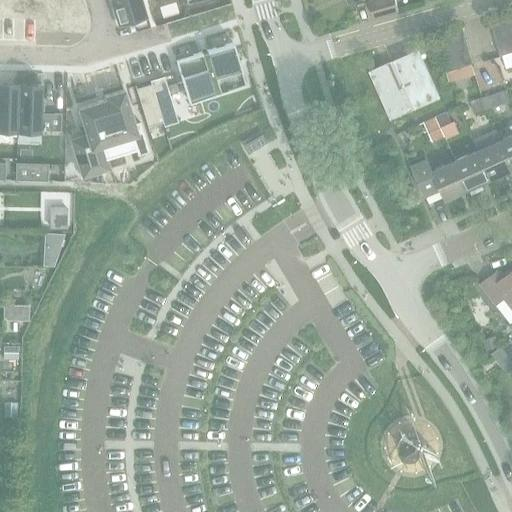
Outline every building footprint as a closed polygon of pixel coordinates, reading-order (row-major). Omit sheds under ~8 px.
[(108,0),(111,8),(114,7),(119,25),(147,17),(141,0),(108,0)] [(372,0),(370,1),(374,17),(398,10),(395,0),(372,0)] [(511,39),(511,14),(489,21),(496,44),(511,39)] [(440,35),(443,46),(466,39),(463,28),(440,35)] [(447,58),(470,51),(466,39),(443,46),(447,58)] [(511,51),(511,39),(496,44),(499,55),(511,51)] [(231,41),(174,59),(187,101),(244,83),(231,41)] [(392,117),(441,95),(419,48),(370,71),(392,117)] [(473,62),(470,51),(447,58),(450,69),(473,62)] [(163,75),(149,79),(150,83),(153,92),(167,87),(163,75)] [(0,128),(16,129),(17,83),(0,82),(0,128)] [(17,83),(16,129),(59,130),(60,112),(40,112),(41,84),(17,83)] [(150,83),(135,88),(146,126),(162,121),(153,92),(150,83)] [(85,134),(70,138),(81,176),(108,168),(101,144),(131,135),(136,154),(147,151),(140,127),(135,128),(123,89),(103,95),(104,98),(77,107),(85,134)] [(506,89),(482,96),(485,108),(509,101),(506,89)] [(485,108),(482,96),(470,100),(474,111),(485,108)] [(436,115),(441,126),(451,122),(446,111),(436,115)] [(430,131),(441,126),(436,115),(425,120),(430,131)] [(474,139),(478,149),(491,178),(511,168),(499,139),(495,129),(474,139)] [(511,133),(499,139),(511,168),(511,133)] [(262,135),(245,145),(248,150),(249,151),(266,141),(262,135)] [(478,149),(455,159),(468,188),(491,178),(478,149)] [(427,158),(410,165),(424,195),(440,188),(444,198),(468,188),(455,159),(431,170),(427,158)] [(14,179),(46,180),(46,179),(47,163),(15,162),(14,179)] [(511,305),(511,271),(503,278),(497,271),(482,283),(497,303),(505,296),(511,305)] [(424,452),(425,450),(425,448),(425,446),(425,444),(424,442),(423,440),(422,439),(421,437),(419,436),(417,435),(416,434),(414,433),(412,433),(409,433),(407,434),(405,434),(404,435),(402,436),(400,438),(399,440),(398,441),(397,443),(397,445),(397,447),(397,449),(398,452),(399,453),(400,455),(401,457),(403,458),(405,459),(407,460),(409,461),(411,461),(413,461),(415,460),(417,460),(419,459),(420,457),(422,456),(423,454),(424,452)]
